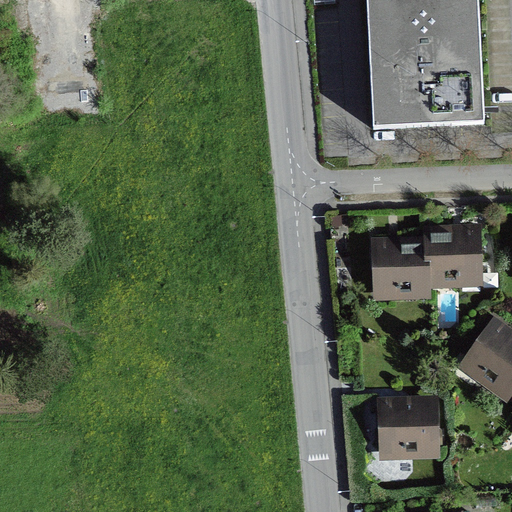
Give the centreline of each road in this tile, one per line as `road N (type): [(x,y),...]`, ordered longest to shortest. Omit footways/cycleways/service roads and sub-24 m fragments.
road 1 (secondary): [(210,511),(168,0)]
road 2 (residential): [(293,183),(323,511)]
road 3 (residential): [(293,183),(511,174)]
road 4 (residential): [(276,0),(293,183)]
